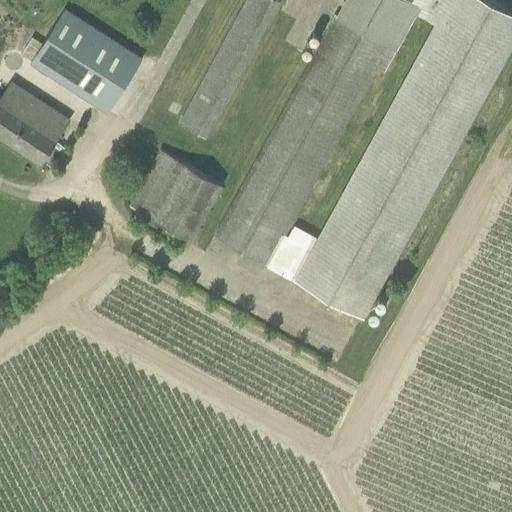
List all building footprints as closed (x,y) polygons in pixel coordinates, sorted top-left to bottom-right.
[(204,137),(279,0),(247,0),(180,123),(204,137)] [(362,315),(511,39),(511,11),(491,0),(410,0),(409,4),(420,10),(418,13),(436,22),(318,238),(296,225),(290,236),(285,233),(268,264),(267,265),(296,281),(297,280),(362,315)] [(109,111),(142,59),(64,9),(31,61),(32,62),(33,60),(46,68),(46,69),(47,70),(48,68),(60,76),(58,79),(109,111)] [(383,72),(396,48),(397,47),(337,14),(216,235),(268,264),(285,233),(375,68),(383,72)] [(0,136),(2,137),(30,94),(12,82),(2,97),(0,95),(0,136)] [(30,94),(2,137),(40,162),(68,119),(30,94)] [(131,205),(191,239),(222,183),(161,150),(131,205)]
